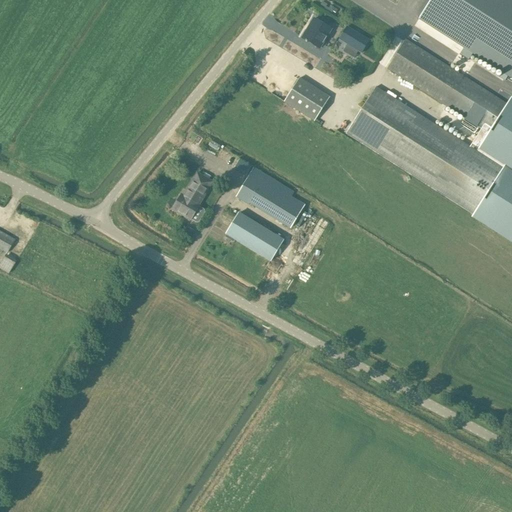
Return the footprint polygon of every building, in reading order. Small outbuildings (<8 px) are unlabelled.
[(511,0),(431,0),(419,20),(511,79),(511,0)] [(302,38),(319,49),(331,30),(314,20),(310,26),(312,27),(309,32),(307,31),(302,38)] [(343,34),(339,40),(350,47),(361,53),(365,47),(369,41),(358,34),(347,27),(343,34)] [(481,129),(469,148),(476,152),(482,144),(488,134),(489,134),(508,105),(507,104),(406,40),(387,69),(481,129)] [(283,102),(314,121),(329,98),(299,78),(283,102)] [(346,133),(474,215),(486,196),(503,169),(476,152),(469,148),(375,87),(358,114),(346,133)] [(474,215),(472,218),(511,243),(511,98),(507,104),(508,105),(489,134),(488,134),(482,144),(476,152),(503,169),(486,196),(474,215)] [(251,199),(293,225),(305,206),(262,179),(265,174),(253,167),(235,198),(247,205),(251,199)] [(172,209),(191,221),(199,206),(198,206),(212,182),(198,173),(183,197),(181,195),(172,209)] [(283,242),(239,215),(226,236),(269,263),(283,242)] [(0,249),(5,253),(8,254),(15,241),(0,232),(0,249)] [(294,261),(300,264),(307,253),(301,249),(294,261)] [(0,263),(0,273),(13,280),(22,261),(5,253),(0,263)]
